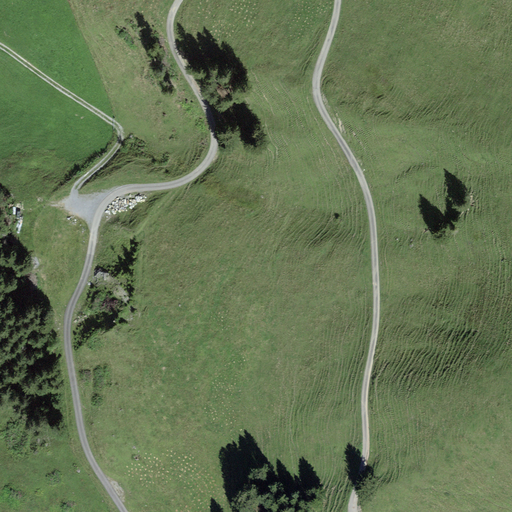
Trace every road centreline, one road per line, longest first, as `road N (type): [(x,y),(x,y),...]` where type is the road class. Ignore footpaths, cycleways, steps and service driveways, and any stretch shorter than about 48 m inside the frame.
road 1 (unclassified): [(118,511),(85,449),(65,326),(90,270),(100,215),(125,192),(182,187),(208,167),(212,140),(171,61),(174,14),(185,0)]
road 2 (unclassified): [(352,511),(367,462),(367,385),(378,329),(375,231),(363,179),(321,109),(318,79),(338,0)]
road 3 (track): [(109,121),(125,137),(76,199),(100,215)]
